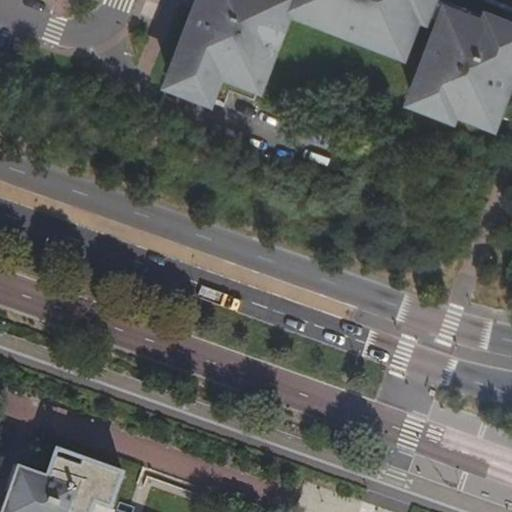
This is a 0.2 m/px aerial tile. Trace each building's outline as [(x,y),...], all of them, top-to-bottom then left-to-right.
[(406,0),(201,0),(169,86),(209,101),(219,73),(258,88),(266,69),(260,66),(279,16),(285,17),(287,11),(305,18),(306,18),(308,12),(385,42),(383,48),(388,50),(406,0)] [(431,0),(406,0),(388,50),(402,55),(416,17),(425,19),(431,0)] [(383,50),(383,48),(385,42),(308,12),(306,18),(305,18),(304,21),(383,50)] [(498,112),(511,76),(511,27),(489,19),(485,26),(447,12),(439,31),(444,34),(425,85),(419,83),(411,103),(452,119),(454,112),(492,126),(498,112)] [(260,66),(266,69),(268,70),(288,18),(285,17),(279,16),(260,66)] [(444,34),(439,31),(437,30),(416,82),(419,83),(425,85),(444,34)] [(93,511),(95,508),(97,503),(113,509),(124,476),(85,462),(83,468),(59,459),(51,481),(22,471),(7,511),(93,511)]
